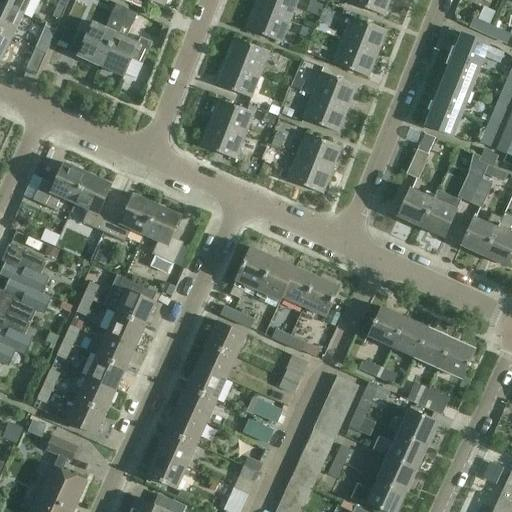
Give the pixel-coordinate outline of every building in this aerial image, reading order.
[(0,0),(0,5),(23,16),(30,0),(0,0)] [(58,0),(56,5),(65,9),(68,0),(58,0)] [(256,0),(254,6),(290,20),(298,0),(256,0)] [(389,0),(349,0),(348,3),(383,17),(389,0)] [(311,2),(307,13),(318,17),(322,6),(311,2)] [(0,32),(12,38),(23,16),(0,5),(0,32)] [(65,9),(56,5),(51,16),(60,20),(65,9)] [(86,40),(78,56),(100,66),(115,34),(125,11),(115,6),(104,29),(93,24),(92,24),(86,40)] [(290,20),(254,6),(245,30),(281,44),(290,20)] [(115,34),(100,66),(124,77),(131,60),(142,65),(152,43),(140,37),(137,44),(125,39),(136,15),(125,11),(115,34)] [(387,31),(352,17),(343,41),(378,54),(387,31)] [(474,18),(470,27),(488,36),(492,26),(474,18)] [(318,23),(315,31),(324,35),(327,27),(318,23)] [(492,26),(488,36),(506,44),(510,34),(492,26)] [(45,27),(35,49),(46,55),(56,32),(45,27)] [(63,28),(58,41),(68,44),(73,32),(63,28)] [(302,28),(299,36),(310,40),(313,32),(302,28)] [(0,59),(2,60),(12,38),(0,32),(0,59)] [(462,34),(452,58),(480,68),(489,45),(462,34)] [(234,39),(225,62),(260,76),(269,53),(234,39)] [(369,78),(378,54),(343,41),(333,64),(369,78)] [(35,49),(25,71),(36,76),(46,55),(35,49)] [(471,91),(480,68),(452,58),(444,80),(471,91)] [(260,76),(225,62),(216,84),(251,98),(260,76)] [(281,93),(290,72),(266,63),(257,83),(281,93)] [(322,72),(312,96),(347,110),(357,87),(322,72)] [(295,78),(291,87),(301,91),(305,82),(301,81),(295,78)] [(511,80),(507,79),(498,100),(506,103),(511,90),(511,80)] [(435,103),(462,113),(471,91),(444,80),(435,103)] [(347,110),(312,96),(303,119),(338,134),(347,110)] [(245,137),(254,113),(219,100),(210,123),(245,137)] [(453,137),(462,113),(435,103),(425,126),(453,137)] [(271,105),(269,112),(278,116),(280,109),(271,105)] [(495,106),(488,124),(496,127),(504,110),(495,106)] [(284,107),(281,114),(290,117),(293,111),(284,107)] [(265,113),(263,120),(273,124),(275,117),(265,113)] [(511,113),(502,135),(511,139),(511,136),(511,113)] [(201,146),(236,160),(245,137),(210,123),(201,146)] [(488,124),(479,143),(488,147),(496,127),(488,124)] [(275,134),(271,145),(280,148),(284,138),(275,134)] [(341,148),(306,134),(297,157),(332,171),(341,148)] [(424,134),(417,150),(428,155),(435,139),(424,134)] [(502,135),(495,150),(504,154),(511,139),(502,135)] [(494,167),(499,155),(484,149),(479,160),(488,164),(491,165),(494,167)] [(417,179),(428,155),(417,150),(407,174),(417,179)] [(288,180),(323,194),(332,171),(297,157),(288,180)] [(483,174),(488,164),(479,160),(477,159),(470,174),(481,179),(483,174)] [(62,198),(75,204),(88,175),(64,164),(55,185),(43,180),(34,201),(56,211),(62,198)] [(488,164),(483,174),(502,182),(503,180),(507,173),(494,167),(491,165),(488,164)] [(470,174),(460,198),(470,203),(481,179),(470,174)] [(88,175),(75,204),(89,210),(83,223),(104,233),(114,211),(121,195),(110,190),(112,185),(88,175)] [(481,179),(470,203),(481,208),(492,184),(481,179)] [(410,190),(398,217),(421,228),(433,200),(410,190)] [(433,200),(421,228),(444,238),(457,211),(461,202),(437,191),(433,200)] [(114,211),(104,233),(125,242),(131,229),(145,236),(158,206),(134,195),(132,200),(121,195),(114,211)] [(181,217),(158,206),(145,236),(158,242),(153,255),(174,265),(183,246),(184,244),(172,238),(181,217)] [(498,229),(485,257),(508,267),(511,257),(511,235),(508,233),(511,223),(511,216),(504,213),(502,219),(498,229)] [(474,218),(461,246),(485,257),(498,229),(502,219),(492,214),(487,224),(474,218)] [(1,277),(10,281),(50,299),(51,297),(42,293),(49,277),(42,274),(47,263),(9,245),(3,258),(8,260),(1,277)] [(48,245),(44,254),(55,259),(59,250),(48,245)] [(183,246),(174,265),(181,268),(190,249),(183,246)] [(247,285),(259,291),(273,258),(251,248),(230,294),(241,299),(247,285)] [(98,250),(94,260),(104,264),(108,254),(98,250)] [(281,301),(282,297),(295,268),(273,258),(259,291),(281,301)] [(304,307),(317,278),(295,268),(282,297),(304,307)] [(117,275),(109,293),(122,299),(116,312),(146,325),(156,303),(151,301),(155,293),(117,275)] [(326,317),(339,288),(317,278),(304,307),(326,317)] [(0,294),(0,309),(37,327),(50,299),(10,281),(4,297),(0,294)] [(83,297),(92,301),(99,286),(89,282),(83,297)] [(165,282),(161,291),(172,296),(176,287),(165,282)] [(86,316),(92,301),(83,297),(76,312),(86,316)] [(60,301),(56,310),(69,316),(73,307),(60,301)] [(234,322),(239,313),(223,306),(220,315),(234,322)] [(369,337),(392,348),(405,318),(382,308),(369,337)] [(0,343),(25,355),(37,327),(0,309),(0,343)] [(116,312),(107,334),(136,347),(146,325),(116,312)] [(239,313),(234,322),(249,328),(253,320),(239,313)] [(405,318),(392,348),(415,358),(428,329),(405,318)] [(73,319),(70,326),(79,330),(83,323),(73,319)] [(246,335),(217,322),(207,344),(236,357),(246,335)] [(63,341),(73,345),(79,330),(70,326),(63,341)] [(275,329),(271,338),(286,345),(290,336),(275,329)] [(415,358),(438,368),(451,339),(428,329),(415,358)] [(49,332),(45,340),(54,344),(58,336),(49,332)] [(126,369),(136,347),(107,334),(97,356),(126,369)] [(290,336),(286,345),(300,352),(301,351),(310,355),(316,358),(319,350),(304,343),(290,336)] [(451,339),(438,368),(462,379),(475,350),(451,339)] [(66,360),(73,345),(63,341),(57,356),(66,360)] [(0,363),(0,364),(8,367),(15,352),(24,356),(25,355),(0,343),(0,363)] [(197,366),(226,379),(236,357),(207,344),(197,366)] [(97,356),(87,378),(116,391),(126,369),(97,356)] [(368,363),(364,371),(379,378),(383,369),(368,363)] [(197,366),(187,388),(217,401),(226,379),(197,366)] [(383,369),(379,378),(393,385),(397,376),(383,369)] [(43,385),(52,389),(59,374),(50,370),(43,385)] [(286,370),(282,378),(297,385),(301,377),(286,370)] [(337,377),(332,388),(354,398),(359,387),(337,377)] [(106,413),(116,391),(87,378),(77,400),(106,413)] [(282,378),(278,387),(294,393),(297,385),(282,378)] [(388,391),(369,382),(354,413),(363,417),(373,396),(383,400),(388,391)] [(413,383),(409,392),(412,394),(409,400),(421,406),(428,390),(413,383)] [(46,403),(52,389),(43,385),(37,399),(46,403)] [(177,410),(207,423),(217,401),(187,388),(177,410)] [(332,388),(327,398),(349,408),(354,398),(332,388)] [(421,406),(441,415),(448,399),(428,390),(421,406)] [(327,398),(323,408),(345,419),(349,408),(327,398)] [(77,400),(67,422),(96,435),(106,413),(77,400)] [(259,400),(253,413),(276,423),(281,410),(259,400)] [(323,408),(318,419),(340,429),(345,419),(323,408)] [(438,423),(409,409),(403,423),(393,419),(388,429),(398,433),(427,447),(438,423)] [(197,445),(207,423),(177,410),(167,432),(197,445)] [(363,417),(354,413),(348,428),(356,432),(363,417)] [(318,419),(313,430),(335,440),(340,429),(318,419)] [(249,420),(243,433),(267,444),(272,431),(249,420)] [(33,421),(28,432),(41,438),(46,427),(33,421)] [(7,427),(1,440),(14,445),(19,433),(7,427)] [(313,430),(309,440),(330,450),(335,440),(313,430)] [(157,454),(187,467),(197,445),(167,432),(157,454)] [(379,437),(373,450),(378,452),(387,456),(417,470),(427,447),(398,433),(393,444),(379,437)] [(71,461),(77,448),(53,437),(47,450),(71,461)] [(309,440),(304,451),(326,461),(330,450),(309,440)] [(350,449),(341,445),(334,460),(343,464),(350,449)] [(326,461),(304,451),(299,462),(321,471),(326,461)] [(177,489),(187,467),(157,454),(147,476),(177,489)] [(406,493),(417,470),(387,456),(377,479),(406,493)] [(247,458),(243,466),(258,473),(262,464),(247,458)] [(343,464),(334,460),(327,475),(336,479),(343,464)] [(316,482),(321,471),(299,462),(294,472),(316,482)] [(243,466),(240,474),(254,481),(258,473),(243,466)] [(71,511),(85,482),(53,467),(32,511),(71,511)] [(511,511),(511,471),(511,472),(492,511),(511,511)] [(312,492),(316,482),(294,472),(290,483),(312,492)] [(368,504),(385,511),(397,511),(406,493),(377,479),(372,491),(357,484),(350,499),(367,506),(368,504)] [(307,503),(312,492),(290,483),(285,493),(307,503)] [(227,503),(224,511),(227,511),(239,511),(248,495),(234,488),(227,503)] [(181,490),(177,497),(187,501),(190,494),(181,490)] [(298,511),(302,511),(307,503),(285,493),(280,504),(298,511)] [(137,498),(131,511),(183,511),(186,507),(162,496),(157,507),(137,498)]
